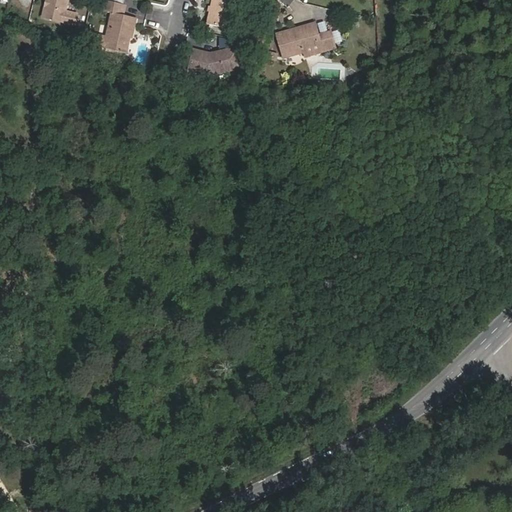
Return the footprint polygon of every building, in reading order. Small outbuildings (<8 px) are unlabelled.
[(66,11),(68,0),(48,0),(44,17),(75,25),(78,14),(66,11)] [(127,53),(129,43),(126,40),(127,35),(133,36),(137,18),(124,15),(126,4),(124,4),(106,0),(105,0),(103,11),(112,13),(107,37),(104,48),(127,53)] [(212,0),(207,24),(228,29),(234,0),(212,0)] [(99,2),(93,1),(91,8),(95,9),(96,7),(98,7),(99,2)] [(315,23),(277,34),(284,58),(304,53),(302,48),(321,42),(323,52),(336,48),(331,32),(319,35),(315,23)] [(95,46),(104,48),(107,37),(98,35),(95,46)] [(321,42),(302,48),(304,53),(305,57),(323,52),(321,42)] [(194,50),(189,71),(209,75),(210,73),(213,71),(224,69),(224,72),(242,67),(238,48),(215,53),(216,56),(210,57),(202,55),(203,53),(194,50)] [(356,76),(350,81),(353,85),(359,80),(356,76)]
